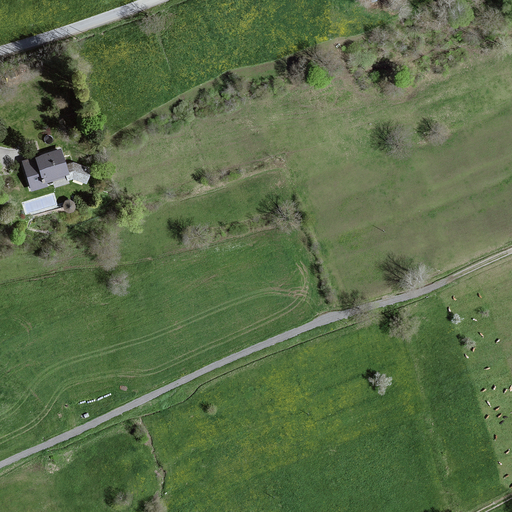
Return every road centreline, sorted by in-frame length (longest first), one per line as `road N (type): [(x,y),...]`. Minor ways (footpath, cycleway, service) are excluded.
road 1 (track): [(0,464),(194,375),(511,255)]
road 2 (tertiary): [(155,0),(0,53)]
